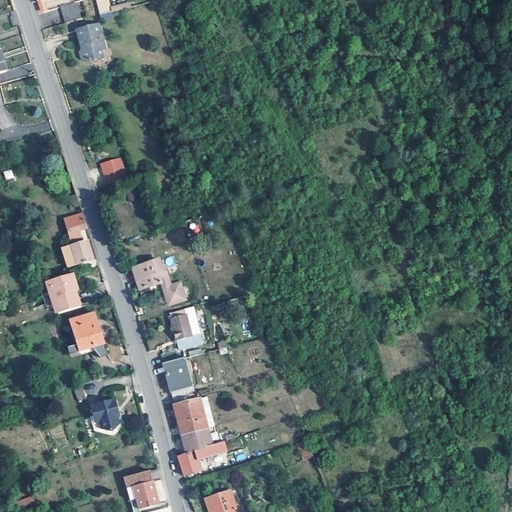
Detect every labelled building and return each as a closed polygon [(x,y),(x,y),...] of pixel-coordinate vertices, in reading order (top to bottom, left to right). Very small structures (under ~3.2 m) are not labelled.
[(113,10),(109,0),(97,0),(100,13),(113,10)] [(83,18),(79,2),(63,7),(67,22),(83,18)] [(78,31),(80,36),(84,50),(83,52),(85,59),(91,61),(107,56),(104,48),(108,47),(102,29),(100,23),(78,31)] [(121,157),(102,164),(109,183),(128,177),(121,157)] [(3,172),(6,180),(14,177),(11,169),(3,172)] [(81,207),(77,195),(69,198),(73,210),(81,207)] [(88,229),(83,214),(68,218),(73,233),(80,231),(88,229)] [(83,239),(80,231),(73,233),(75,241),(83,239)] [(93,261),(87,242),(73,246),(65,248),(68,257),(71,268),(80,265),(93,261)] [(159,262),(159,261),(134,269),(141,289),(162,282),(159,272),(162,271),(159,262)] [(141,289),(134,269),(131,270),(133,274),(138,290),(141,289)] [(72,279),(71,275),(52,281),(62,312),(81,306),(76,291),(79,290),(75,278),(72,279)] [(192,336),(184,309),(169,314),(179,350),(203,343),(201,333),(192,336)] [(104,341),(102,335),(95,314),(71,322),(74,332),(77,332),(80,342),(83,351),(94,347),(96,351),(101,358),(108,355),(104,341)] [(224,340),(220,332),(215,335),(218,343),(224,340)] [(220,349),(227,347),(224,340),(218,343),(220,349)] [(190,357),(202,354),(201,348),(188,351),(190,357)] [(179,359),(177,351),(162,355),(164,363),(179,359)] [(193,386),(186,359),(164,364),(172,392),(193,386)] [(84,394),(82,385),(74,386),(77,397),(84,394)] [(194,389),(193,386),(172,392),(173,395),(194,389)] [(197,398),(194,389),(173,395),(175,404),(197,398)] [(176,406),(184,436),(207,429),(200,399),(176,406)] [(114,433),(122,426),(121,424),(117,409),(120,409),(117,400),(92,407),(97,424),(101,423),(103,430),(114,433)] [(184,436),(176,406),(172,407),(179,437),(184,436)] [(100,434),(101,434),(115,438),(125,428),(122,426),(114,433),(103,430),(101,423),(97,424),(100,434)] [(207,429),(184,436),(185,441),(188,454),(211,446),(207,429)] [(198,461),(227,453),(224,442),(211,446),(188,454),(178,456),(182,469),(184,477),(201,471),(198,461)] [(307,446),(300,449),(304,459),(311,456),(307,446)] [(161,481),(158,469),(151,471),(154,483),(161,481)] [(127,490),(134,488),(154,483),(151,471),(124,479),(127,490)] [(154,483),(134,488),(141,511),(160,505),(154,483)] [(230,511),(224,494),(205,501),(209,511),(230,511)] [(17,500),(19,508),(35,504),(34,496),(17,500)]
